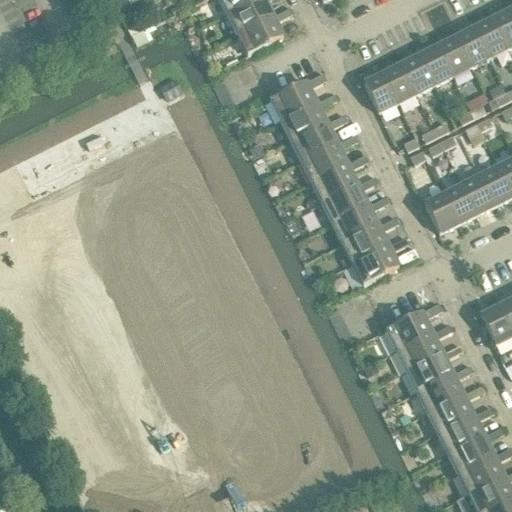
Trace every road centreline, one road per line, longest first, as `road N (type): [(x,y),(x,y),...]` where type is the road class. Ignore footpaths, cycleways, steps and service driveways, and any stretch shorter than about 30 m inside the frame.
road 1 (residential): [(440,280),(323,48)]
road 2 (residential): [(511,421),(440,280)]
